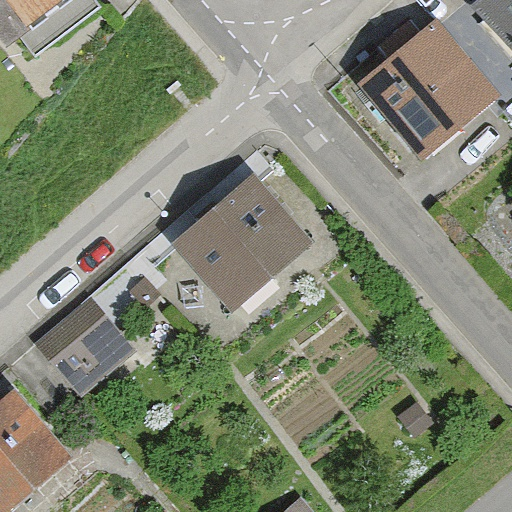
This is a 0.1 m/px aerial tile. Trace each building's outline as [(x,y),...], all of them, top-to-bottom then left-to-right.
[(0,0),(0,35),(9,29),(30,57),(95,8),(89,0),(0,0)] [(433,14),(342,95),(360,115),(368,107),(418,162),(494,94),(511,114),(511,113),(511,0),(474,0),(444,27),(433,14)] [(307,243),(249,175),(170,240),(227,309),(307,243)] [(39,344),(81,395),(131,355),(89,304),(39,344)] [(10,391),(0,399),(0,510),(63,455),(10,391)] [(305,511),(298,503),(287,511),(305,511)]
